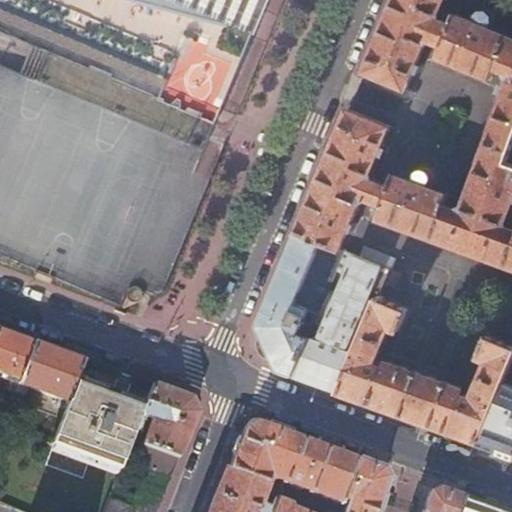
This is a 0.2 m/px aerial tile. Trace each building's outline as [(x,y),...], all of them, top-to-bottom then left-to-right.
[(0,0),(0,15),(221,108),(266,0),(0,0)] [(322,242),(340,249),(358,203),(365,200),(366,197),(383,204),(379,215),(433,235),(433,236),(456,245),(457,244),(485,254),(485,256),(508,265),(509,263),(511,264),(511,229),(506,228),(503,222),(511,203),(511,164),(505,162),(511,143),(511,38),(508,37),(509,36),(456,14),(451,23),(440,19),(438,12),(442,0),(393,0),(364,71),(406,89),(425,44),(431,40),(441,45),(436,56),(490,79),(495,68),(505,72),(509,80),(463,206),(456,210),(446,206),(450,195),(429,188),(429,186),(426,185),(427,184),(419,181),(419,182),(416,181),(415,182),(395,175),(389,186),(374,179),(374,178),(371,172),(391,125),(348,108),(296,231),(322,242)] [(277,369),(293,375),(309,336),(286,327),(296,304),(322,242),(296,231),(277,278),(258,322),(260,325),(277,369)] [(395,265),(399,255),(364,240),(360,250),(395,265)] [(319,313),(346,251),(340,249),(322,242),(296,304),(319,313)] [(332,389),(339,391),(355,353),(346,350),(352,336),(381,266),(346,251),(319,313),(315,322),(323,326),(318,340),(309,336),(293,375),(325,386),(332,389)] [(121,305),(120,310),(137,316),(146,290),(136,287),(128,289),(121,305)] [(511,362),(511,344),(489,335),(479,356),(488,361),(473,397),(461,393),(462,387),(390,362),(388,366),(375,362),(390,327),(399,330),(408,309),(379,296),(361,339),(355,353),(339,391),(419,419),(480,441),(494,406),(511,362)] [(0,374),(6,377),(9,371),(13,373),(8,384),(18,387),(35,343),(16,336),(0,330),(0,374)] [(346,350),(355,353),(361,339),(352,336),(346,350)] [(60,352),(35,343),(18,387),(16,393),(25,396),(28,388),(59,399),(56,407),(65,410),(83,361),(60,352)] [(118,374),(83,361),(65,410),(51,445),(119,470),(135,429),(151,386),(131,378),(123,401),(110,396),(118,374)] [(151,386),(135,429),(140,430),(146,417),(152,419),(134,466),(145,470),(131,511),(156,511),(177,460),(185,440),(196,413),(189,400),(151,386)] [(511,412),(494,406),(480,441),(511,453),(511,412)] [(242,431),(227,470),(267,486),(269,479),(332,502),(331,506),(338,509),(342,500),(355,461),(306,443),(256,424),(242,431)] [(375,511),(380,501),(386,483),(379,470),(355,461),(342,500),(347,502),(345,507),(343,511),(375,511)] [(222,483),(210,511),(293,511),(290,511),(288,506),(275,501),(272,502),(269,511),(258,507),(267,486),(227,470),(222,483)] [(422,511),(457,511),(462,500),(440,491),(434,495),(428,498),(422,511)] [(497,511),(476,505),(462,500),(457,511),(497,511)]
